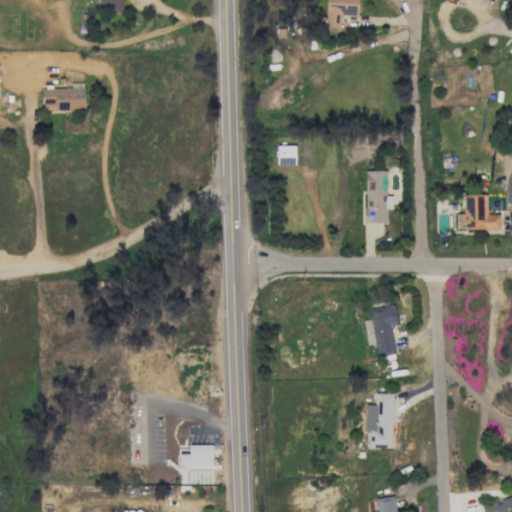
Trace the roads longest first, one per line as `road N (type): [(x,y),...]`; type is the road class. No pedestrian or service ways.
road 1 (primary): [(228,0),(243,511)]
road 2 (residential): [(511,265),(236,269)]
road 3 (residential): [(420,264),(410,0)]
road 4 (residential): [(232,168),(188,206),(96,259),(0,277)]
road 5 (residential): [(430,265),(444,511)]
